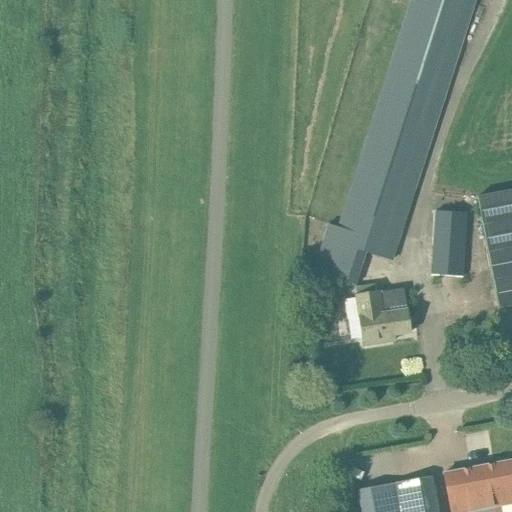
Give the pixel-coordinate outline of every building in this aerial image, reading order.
[(474,0),(411,0),(339,227),(326,224),(320,242),(319,273),(355,284),(365,252),(391,261),(474,0)] [(511,189),(478,196),(476,197),(498,309),(511,306),(511,189)] [(467,214),(435,212),(431,275),(463,277),(467,214)] [(357,298),(345,300),(351,340),(363,338),(364,345),(384,342),(383,337),(410,333),(407,310),(406,310),(402,288),(376,292),(375,285),(355,289),(357,298)] [(511,461),(444,474),(448,494),(451,511),(462,511),(511,502),(511,461)] [(394,484),(357,491),(360,511),(438,511),(431,477),(394,484)]
